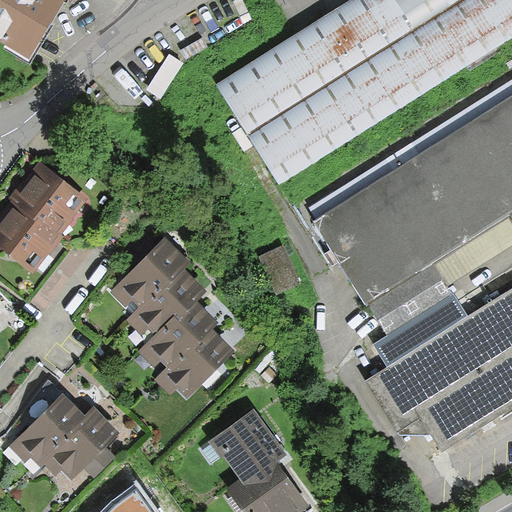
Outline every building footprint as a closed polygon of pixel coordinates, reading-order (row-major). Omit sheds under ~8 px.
[(0,0),(0,36),(37,62),(63,13),(70,0),(0,0)] [(511,0),(353,0),(214,87),(276,187),(511,40),(511,0)] [(366,301),(387,335),(452,293),(431,261),(511,210),(511,83),(307,212),(364,302),(366,301)] [(42,163),(0,215),(0,241),(35,270),(90,201),(42,163)] [(164,232),(109,289),(134,313),(190,257),(164,232)] [(279,293),(306,281),(289,242),(262,254),(279,293)] [(187,263),(131,319),(156,344),(212,287),(187,263)] [(511,285),(465,315),(452,293),(387,335),(373,344),(387,368),(365,381),(397,434),(429,433),(440,454),(511,408),(511,285)] [(203,299),(148,356),(173,380),(228,324),(203,299)] [(223,332),(168,388),(193,413),(248,356),(223,332)] [(63,387),(7,443),(32,468),(88,412),(63,387)] [(95,407),(40,463),(65,488),(120,432),(95,407)] [(301,511),(312,504),(279,457),(287,451),(256,408),(212,439),(240,479),(227,488),(243,511),(301,511)] [(153,511),(137,489),(120,505),(112,511),(153,511)]
